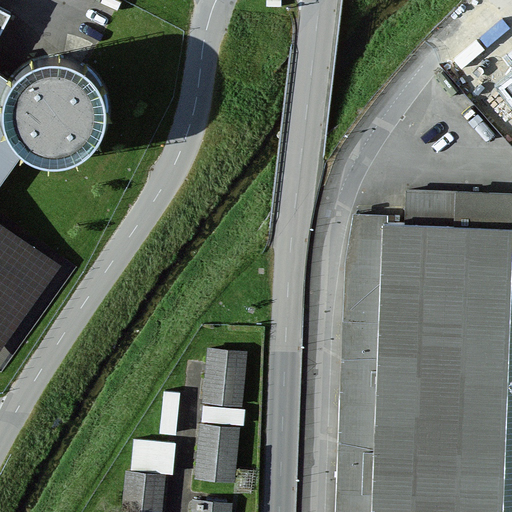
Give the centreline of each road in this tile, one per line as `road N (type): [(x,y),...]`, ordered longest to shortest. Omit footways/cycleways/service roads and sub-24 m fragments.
road 1 (unclassified): [(319,0),(291,237),(278,511)]
road 2 (tertiary): [(217,0),(174,164),(0,440)]
